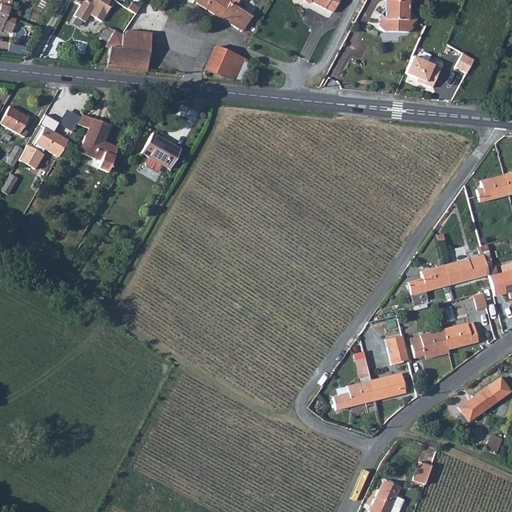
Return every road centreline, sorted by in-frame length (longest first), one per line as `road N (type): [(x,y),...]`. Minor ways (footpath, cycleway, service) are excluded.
road 1 (residential): [(380,446),(304,422),(299,406),(496,121)]
road 2 (tertiary): [(292,100),(496,121)]
road 3 (residential): [(380,446),(409,412),(511,338)]
road 4 (tertiary): [(21,72),(188,90)]
road 5 (residential): [(188,90),(189,66),(207,42),(291,69)]
road 6 (track): [(392,428),(511,471)]
